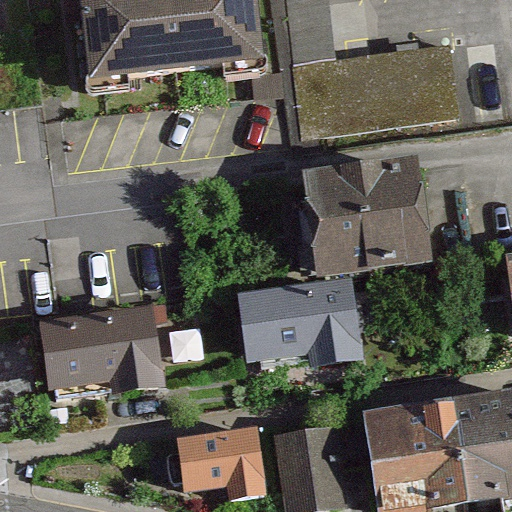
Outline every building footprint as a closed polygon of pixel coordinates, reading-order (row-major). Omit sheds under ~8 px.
[(124,0),(78,5),(91,113),(268,92),(257,0),(124,0)] [(419,163),(303,179),(318,283),(434,267),(419,163)] [(511,350),(511,349),(511,267),(502,269),(511,350)] [(356,291),(232,309),(242,382),(366,364),(356,291)] [(157,317),(39,334),(50,412),(169,394),(157,317)] [(511,406),(363,429),(376,511),(499,511),(511,510),(511,406)] [(346,511),(333,436),(276,446),(287,511),(346,511)] [(254,438),(174,452),(183,505),(227,498),(229,511),(231,511),(265,506),(254,438)]
